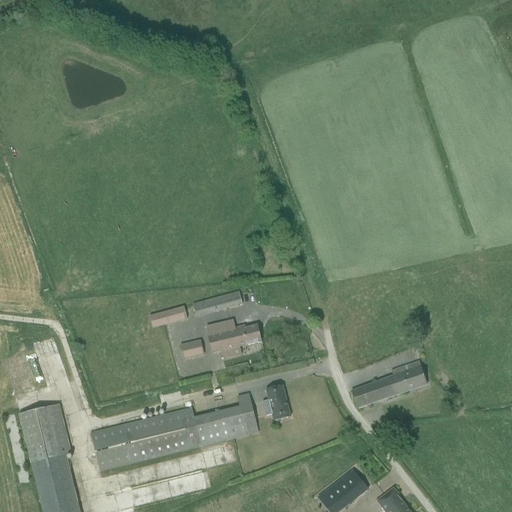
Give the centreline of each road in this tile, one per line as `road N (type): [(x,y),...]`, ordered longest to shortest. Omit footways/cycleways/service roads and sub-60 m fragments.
road 1 (track): [(236,46),(230,56),(326,331)]
road 2 (unclassified): [(429,511),(345,402),(326,331)]
road 3 (track): [(0,319),(60,333),(90,423)]
